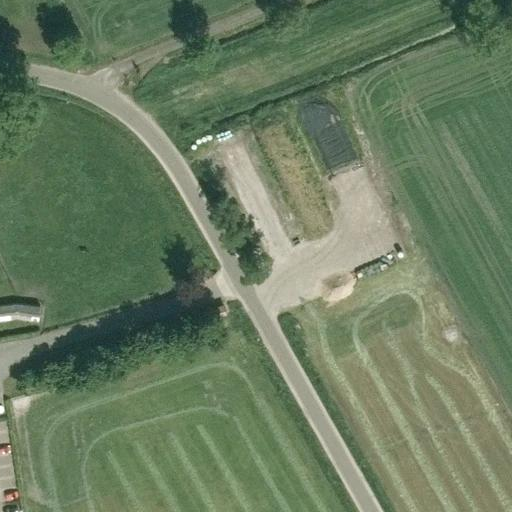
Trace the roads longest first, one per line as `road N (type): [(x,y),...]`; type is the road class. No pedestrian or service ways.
road 1 (unclassified): [(368,511),(158,144),(94,91),(0,71)]
road 2 (unknown): [(235,274),(37,343),(0,364)]
